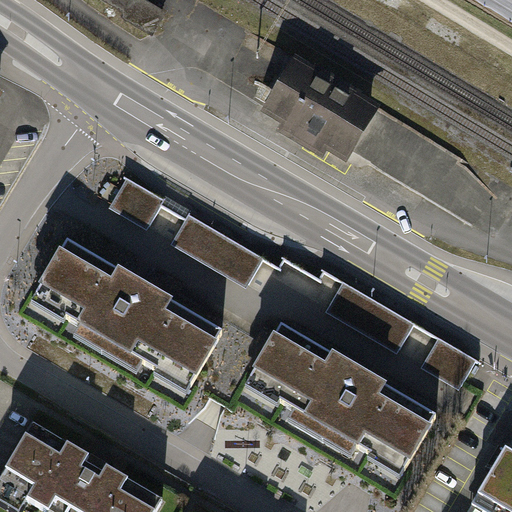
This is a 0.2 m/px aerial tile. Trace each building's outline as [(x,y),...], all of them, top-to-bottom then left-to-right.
[(94,0),(125,18),(122,24),(149,40),(163,15),(137,0),(94,0)] [(379,110),(297,60),(268,106),(351,156),(379,110)] [(122,182),(105,211),(143,233),(160,204),(122,182)] [(185,218),(168,248),(244,291),(261,262),(185,218)] [(223,340),(64,250),(28,312),(60,330),(62,326),(78,335),(73,343),(133,377),(140,366),(191,395),(223,340)] [(339,287),(322,316),(394,358),(411,329),(339,287)] [(438,424),(279,332),(240,397),(275,417),(278,411),(292,418),(286,427),(349,464),(357,451),(371,459),(366,468),(400,488),(438,424)] [(435,343),(418,371),(456,394),(473,366),(435,343)] [(88,461),(30,426),(0,475),(0,504),(13,511),(15,511),(22,502),(37,511),(152,511),(158,503),(103,470),(99,475),(84,466),(88,461)] [(511,511),(511,455),(501,449),(465,511),(466,511),(511,511)]
